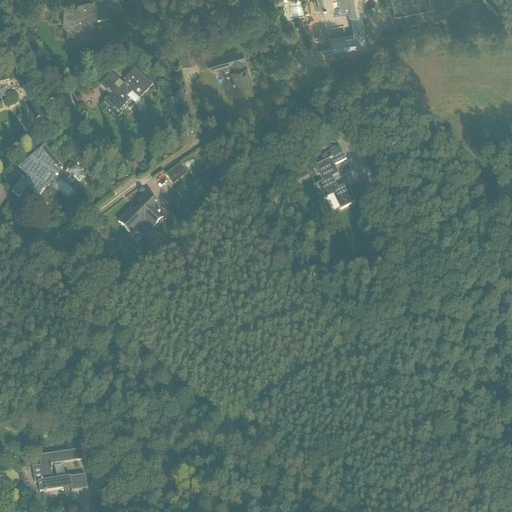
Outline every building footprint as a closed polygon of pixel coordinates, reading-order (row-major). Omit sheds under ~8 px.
[(64,29),(67,29),(67,35),(81,35),(81,36),(90,37),(91,19),(97,18),(96,15),(109,12),(110,16),(122,13),(118,0),(99,0),(83,4),(82,9),(64,8),(64,15),(65,15),(64,29)] [(288,0),(283,0),(283,18),(300,19),(300,3),(289,3),(288,0)] [(314,0),(315,8),(332,6),(331,1),(338,0),(347,0),(350,16),(362,15),(359,0),(314,0)] [(169,11),(163,12),(164,15),(167,24),(173,23),(170,14),(169,11)] [(175,36),(180,56),(183,66),(195,63),(186,33),(175,36)] [(354,61),(363,57),(355,42),(347,46),(354,61)] [(217,56),(207,59),(210,68),(219,65),(220,67),(222,75),(231,73),(235,88),(250,84),(248,74),(246,69),(244,69),(242,61),(244,61),(240,49),(217,56)] [(113,94),(104,104),(110,110),(113,107),(118,111),(124,105),(129,110),(144,93),(145,94),(152,85),(134,69),(123,80),(126,82),(119,90),(113,86),(118,81),(110,74),(101,85),(106,90),(107,89),(113,94)] [(176,99),(168,100),(172,119),(180,118),(176,99)] [(67,123),(74,132),(84,125),(74,110),(65,117),(68,122),(67,123)] [(12,191),(11,192),(17,196),(19,198),(24,191),(26,188),(38,196),(44,188),(39,184),(48,170),(57,176),(62,168),(44,146),(43,147),(42,148),(30,158),(36,165),(27,178),(26,179),(25,179),(22,177),(19,181),(19,182),(18,183),(12,191)] [(338,148),(322,156),(324,161),(323,162),(327,169),(334,166),(337,164),(346,160),(342,152),(341,153),(338,148)] [(323,162),(314,167),(322,182),(316,185),(324,200),(333,196),(340,210),(346,207),(355,203),(348,187),(339,192),(331,177),(338,174),(334,166),(327,169),(323,162)] [(165,175),(170,182),(172,185),(187,174),(179,164),(165,175)] [(69,172),(79,183),(84,178),(75,167),(69,172)] [(139,201),(142,205),(134,213),(130,210),(118,222),(130,234),(143,220),(152,228),(162,217),(155,211),(159,207),(146,194),(139,201)] [(184,210),(180,215),(182,217),(185,220),(190,215),(188,213),(184,210)] [(42,482),(38,483),(38,484),(39,493),(63,490),(63,487),(71,486),(70,478),(53,480),(50,465),(82,460),(80,450),(39,457),(42,482)] [(153,482),(172,490),(178,476),(160,468),(159,469),(155,467),(149,479),(154,481),(153,482)] [(78,476),(70,478),(71,486),(72,491),(80,490),(86,489),(85,479),(84,475),(78,476)]
